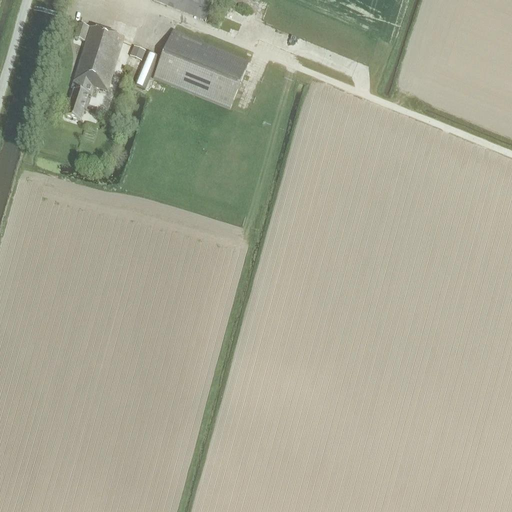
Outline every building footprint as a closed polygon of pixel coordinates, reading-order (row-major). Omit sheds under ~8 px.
[(214,0),(152,0),(152,1),(205,23),(214,0)] [(84,43),(88,28),(79,26),(74,40),(84,43)] [(107,93),(123,40),(91,29),(74,82),(76,83),(66,117),(80,121),(88,95),(90,96),(93,88),(107,93)] [(204,42),(198,40),(174,31),(155,79),(232,108),(250,61),(204,43),(204,42)] [(130,57),(142,62),(146,52),(134,47),(130,57)] [(144,90),(158,57),(147,53),(133,86),(144,90)]
